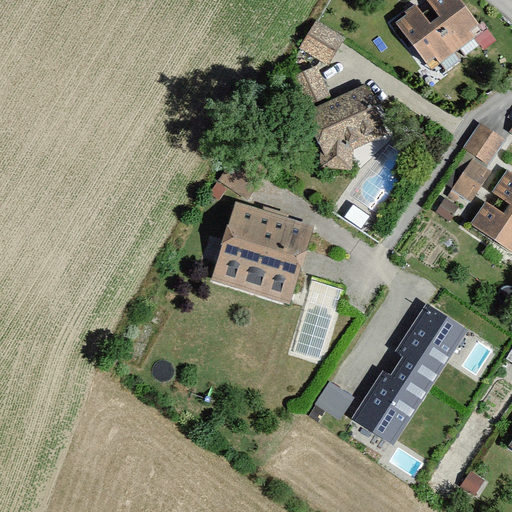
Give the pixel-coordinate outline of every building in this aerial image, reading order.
[(395,22),(431,71),(484,33),(459,0),(429,0),(442,17),(432,24),(418,5),(395,22)] [(301,51),(331,69),(348,40),(317,23),(301,51)] [(333,99),(319,66),(291,78),(329,168),(354,172),(357,151),(391,137),(369,84),(333,99)] [(505,140),(479,122),(462,147),(474,155),(452,188),(471,201),(491,170),(487,167),(505,140)] [(219,182),(248,200),(266,172),(236,154),(219,182)] [(511,176),(509,174),(496,195),(510,203),(504,212),(485,200),(467,229),(511,257),(511,176)] [(212,282),(286,305),(311,225),(237,202),(212,282)] [(352,419),(394,446),(469,331),(428,304),(352,419)] [(328,381),(315,403),(340,418),(354,395),(328,381)] [(458,497),(476,508),(494,481),(475,469),(458,497)]
